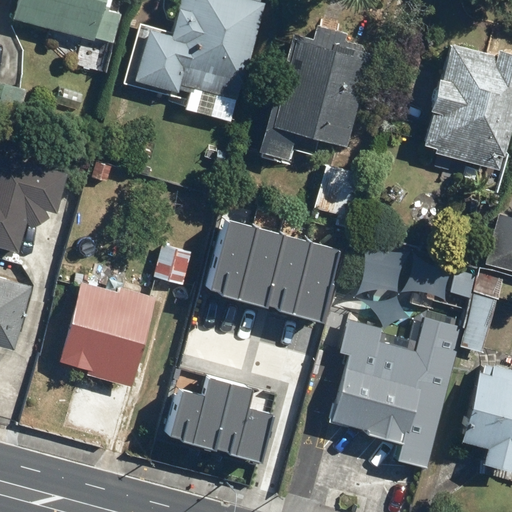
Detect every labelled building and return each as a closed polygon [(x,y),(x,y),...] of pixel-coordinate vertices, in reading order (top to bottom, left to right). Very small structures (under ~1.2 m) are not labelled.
[(11,0),(7,16),(90,38),(91,35),(110,40),(118,10),(98,4),(98,0),(11,0)] [(172,0),(163,33),(144,27),(130,79),(171,90),(174,80),(236,97),(262,0),(172,0)] [(307,36),(289,30),(253,147),(285,157),(294,129),(342,144),(370,52),(339,43),(343,30),(312,20),(307,36)] [(497,56),(446,43),(421,142),(436,145),(434,150),(487,164),(491,149),(504,153),(511,120),(511,49),(499,47),(497,56)] [(23,87),(0,81),(0,125),(11,129),(23,87)] [(63,170),(0,151),(0,256),(3,246),(13,248),(22,217),(26,224),(45,214),(40,204),(52,207),(63,170)] [(365,173),(321,161),(309,205),(353,217),(365,173)] [(511,213),(498,209),(483,261),(511,269),(511,213)] [(224,211),(205,281),(312,309),(331,240),(224,211)] [(186,251),(159,243),(150,275),(177,283),(186,251)] [(0,345),(10,348),(29,283),(0,274),(0,345)] [(499,282),(473,275),(454,343),(480,350),(499,282)] [(116,285),(114,290),(78,279),(55,358),(83,367),(82,372),(126,385),(153,295),(116,285)] [(422,364),(346,344),(326,416),(358,425),(356,432),(398,443),(400,436),(407,438),(415,407),(411,406),(422,364)] [(489,371),(476,367),(457,436),(484,444),(480,459),(511,468),(511,366),(492,361),(489,371)] [(177,384),(165,429),(255,452),(267,404),(243,397),(248,381),(209,370),(203,391),(177,384)]
